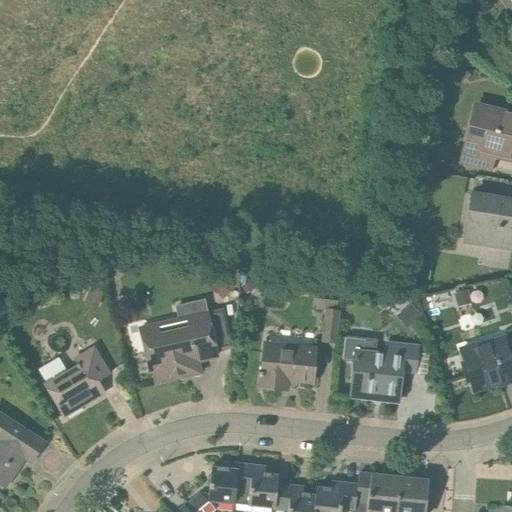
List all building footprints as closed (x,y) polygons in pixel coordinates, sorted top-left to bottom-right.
[(511,0),(501,0),(510,14),(511,17),(511,0)] [(461,163),(471,166),(490,171),(494,155),(511,159),(511,116),(475,107),(461,163)] [(422,168),(434,171),(437,160),(424,157),(422,168)] [(511,201),(470,195),(462,242),(511,249),(511,201)] [(106,250),(96,248),(95,258),(105,259),(106,250)] [(431,263),(415,261),(412,277),(428,280),(431,263)] [(222,277),(211,289),(223,300),(234,288),(222,277)] [(253,279),(241,286),(246,294),(258,287),(253,279)] [(91,287),(85,302),(99,308),(105,293),(91,287)] [(468,290),(453,293),(456,307),(471,304),(468,290)] [(324,311),(321,343),(336,344),(340,311),(337,310),(338,301),(316,298),(315,310),(324,311)] [(410,305),(396,317),(408,329),(422,317),(410,305)] [(206,312),(140,327),(150,372),(154,371),(156,383),(199,373),(197,362),(216,357),(206,312)] [(478,342),(460,348),(474,392),(501,383),(500,379),(511,375),(511,368),(502,336),(478,344),(478,342)] [(383,352),(355,349),(350,397),(398,402),(401,373),(414,374),(418,345),(385,341),(383,352)] [(258,372),(258,377),(261,377),(260,388),(286,390),(287,380),(312,383),(315,347),(262,342),(259,372),(258,372)] [(92,347),(41,379),(64,417),(83,406),(81,401),(101,390),(96,381),(108,373),(92,347)] [(0,485),(5,489),(24,460),(31,464),(45,443),(0,413),(0,485)] [(274,509),(276,485),(277,485),(278,476),(264,475),(265,467),(238,465),(237,471),(235,490),(236,490),(234,505),(274,509)] [(232,511),(233,505),(234,505),(236,490),(235,490),(237,471),(211,468),(210,484),(184,506),(185,506),(177,511),(213,511),(218,507),(218,511),(232,511)] [(355,511),(354,511),(394,511),(398,478),(358,474),(357,485),(355,511)] [(398,478),(394,511),(423,511),(427,481),(398,478)] [(340,511),(341,510),(355,511),(357,485),(330,482),(329,489),(316,488),(315,495),(313,511),(340,511)] [(274,511),(275,511),(313,511),(315,495),(303,495),(303,488),(277,485),(276,485),(274,509),(274,511)]
